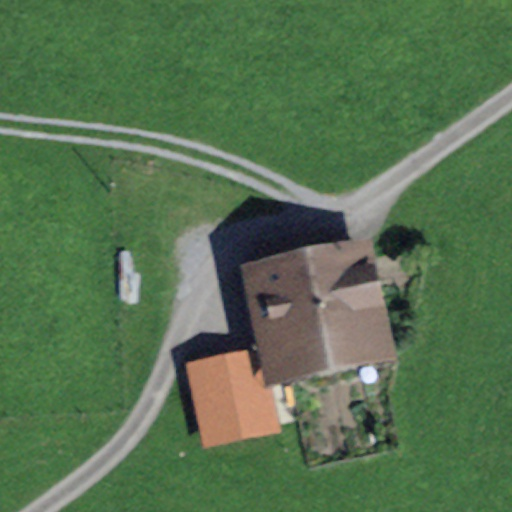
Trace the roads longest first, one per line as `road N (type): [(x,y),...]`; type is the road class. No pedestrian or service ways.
road 1 (track): [(52,511),(144,407),(207,232),(381,199),(511,103)]
road 2 (track): [(296,215),(142,163),(0,146)]
